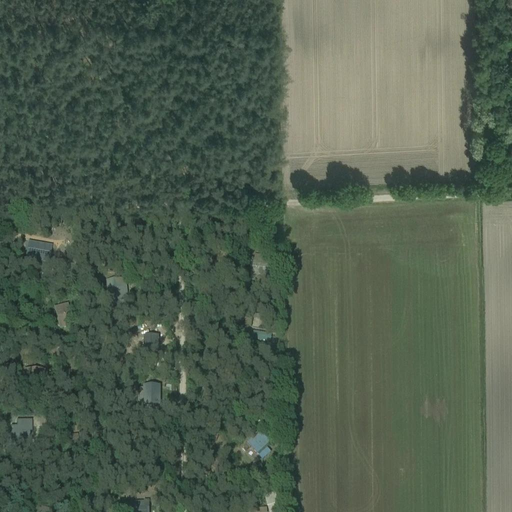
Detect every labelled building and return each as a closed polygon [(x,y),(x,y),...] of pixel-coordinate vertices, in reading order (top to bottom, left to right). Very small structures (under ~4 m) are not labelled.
[(58,266),(76,259),(67,237),(49,244),(58,266)] [(257,283),(271,283),(270,262),(256,262),(257,283)] [(123,313),(142,300),(133,286),(114,298),(123,313)] [(55,331),(72,330),(71,307),(54,308),(55,331)] [(248,344),(267,344),(266,328),(248,328),(248,344)] [(27,389),(42,388),(41,372),(26,372),(27,389)] [(146,384),(147,406),(164,406),(163,384),(146,384)] [(262,457),(273,446),(258,433),(248,444),(262,457)]
